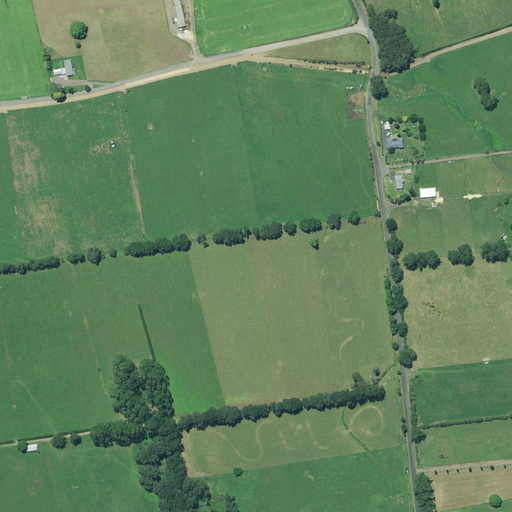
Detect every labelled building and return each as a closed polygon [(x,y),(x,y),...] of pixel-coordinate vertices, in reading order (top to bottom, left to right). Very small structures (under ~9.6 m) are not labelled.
[(187,26),(180,0),(174,0),(179,20),(177,20),(179,28),(187,26)] [(72,59),(65,61),(68,76),(75,75),(72,59)] [(404,148),(402,138),(398,139),(398,141),(393,142),(393,141),(388,142),(389,149),(400,147),(400,148),(404,148)] [(402,192),(402,189),(403,188),(403,183),(405,183),(405,181),(403,181),(402,175),(396,176),(397,189),(398,189),(399,193),(402,192)] [(436,196),(435,188),(420,190),(421,198),(436,196)]
